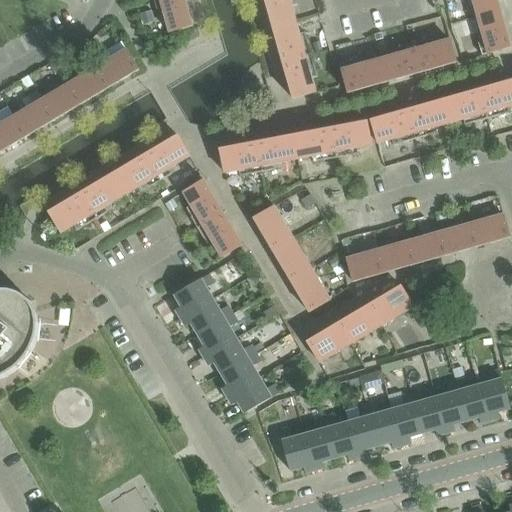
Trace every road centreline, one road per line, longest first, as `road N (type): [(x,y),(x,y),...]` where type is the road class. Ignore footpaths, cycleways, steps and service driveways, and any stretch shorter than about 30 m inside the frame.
road 1 (residential): [(255,511),(120,290),(124,273),(174,244)]
road 2 (tertiary): [(313,511),(511,454)]
road 3 (residential): [(511,190),(505,167),(377,204)]
road 4 (residential): [(0,81),(84,30),(103,0)]
